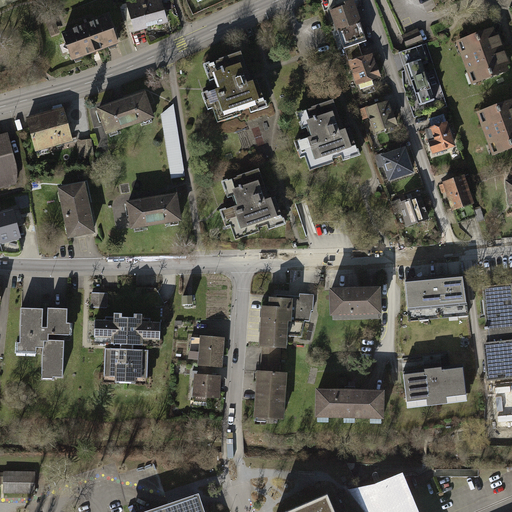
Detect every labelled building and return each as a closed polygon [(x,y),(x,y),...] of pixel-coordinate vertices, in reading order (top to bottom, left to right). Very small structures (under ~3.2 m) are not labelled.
[(159,0),(146,0),(124,9),(134,36),(168,23),(159,0)] [(353,0),(331,8),(349,61),(363,56),(359,44),(367,41),(353,0)] [(101,16),(58,36),(72,64),(114,45),(101,16)] [(418,30),(403,36),(408,47),(422,41),(418,30)] [(456,42),(471,88),(505,77),(490,31),(456,42)] [(425,47),(399,56),(420,115),(445,107),(425,47)] [(241,53),(203,67),(221,115),(264,99),(257,82),(252,83),(241,53)] [(372,56),(352,62),(363,95),(376,90),(373,79),(380,77),(376,65),(375,66),(372,56)] [(143,92),(97,108),(107,136),(153,120),(143,92)] [(387,98),(365,105),(375,133),(397,125),(387,98)] [(334,101),(302,112),(311,138),(301,141),(311,170),(334,162),(333,159),(358,150),(350,128),(340,131),(337,122),(341,121),(334,101)] [(478,114),(492,160),(511,153),(511,104),(511,103),(478,114)] [(63,106),(27,116),(36,153),(73,144),(63,106)] [(448,121),(425,127),(433,156),(455,150),(448,121)] [(0,189),(20,184),(6,131),(0,132),(0,189)] [(80,158),(95,159),(95,141),(80,141),(80,158)] [(408,145),(385,151),(393,180),(415,174),(408,145)] [(254,173),(226,184),(237,214),(229,217),(237,238),(283,221),(275,201),(265,204),(254,173)] [(467,173),(444,179),(451,207),(474,201),(467,173)] [(82,183),(61,187),(71,235),(92,231),(82,183)] [(421,192),(398,198),(406,226),(429,220),(421,192)] [(179,223),(174,193),(126,201),(132,232),(179,223)] [(13,211),(0,214),(0,241),(20,236),(13,211)] [(465,278),(407,284),(411,322),(469,316),(465,278)] [(511,286),(486,288),(490,340),(483,340),(486,377),(511,375),(511,286)] [(377,288),(330,290),(331,316),(378,315),(377,288)] [(93,295),(93,310),(110,310),(110,295),(93,295)] [(264,296),(261,348),(286,349),(289,297),(264,296)] [(68,309),(17,308),(16,351),(43,352),(42,378),(62,378),(62,340),(47,339),(47,332),(67,332),(68,309)] [(160,314),(93,314),(93,349),(104,349),(104,382),(146,382),(146,348),(160,348),(160,314)] [(198,372),(192,371),(190,395),(216,398),(217,381),(220,352),(221,336),(202,334),(198,372)] [(393,358),(393,370),(405,370),(404,358),(393,358)] [(258,366),(255,419),(280,421),(283,367),(258,366)] [(465,366),(404,373),(409,411),(469,403),(465,366)] [(371,393),(318,391),(317,418),(383,420),(384,393),(371,393)] [(35,494),(36,472),(4,471),(3,493),(35,494)] [(417,511),(401,473),(377,483),(348,489),(365,511),(417,511)] [(202,511),(197,496),(150,511),(202,511)] [(334,511),(329,497),(293,511),(334,511)]
